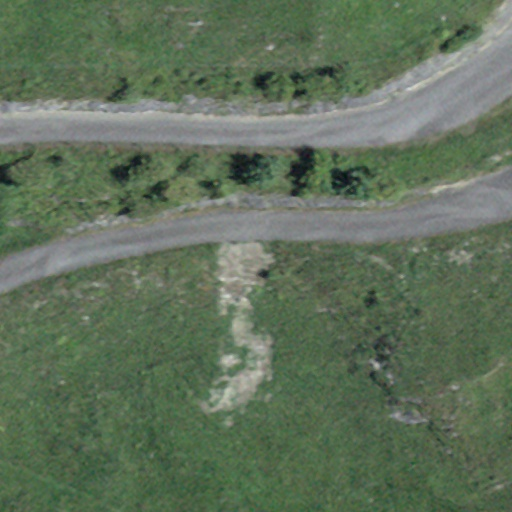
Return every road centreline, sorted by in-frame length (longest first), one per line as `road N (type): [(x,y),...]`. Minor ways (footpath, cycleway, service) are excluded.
road 1 (unclassified): [(511,61),(429,110),(314,125),(0,130)]
road 2 (unclassified): [(0,274),(105,239),(232,222),(429,214),(511,200)]
